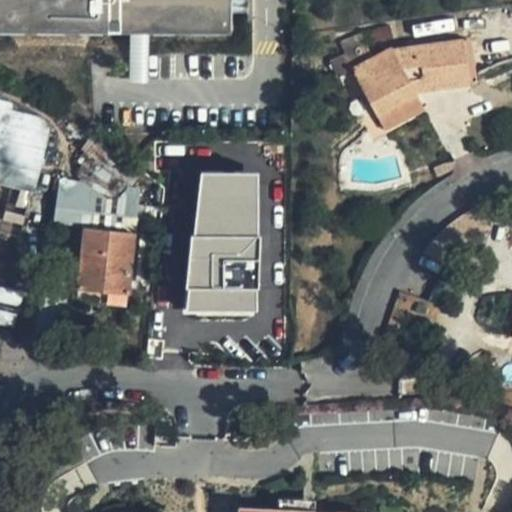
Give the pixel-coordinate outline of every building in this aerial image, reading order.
[(231,0),(0,0),(0,31),(231,36),(231,0)] [(341,80),(355,73),(377,62),(363,34),(343,44),(349,56),(333,63),(341,80)] [(469,42),(401,51),(377,62),(355,73),(380,119),(420,98),(476,91),(469,42)] [(420,98),(380,119),(390,138),(407,129),(430,118),(420,98)] [(0,189),(38,199),(56,122),(16,113),(17,105),(0,100),(0,189)] [(145,175),(98,141),(88,154),(135,189),(145,175)] [(135,189),(88,154),(77,171),(88,179),(84,185),(120,210),(135,189)] [(213,195),(208,234),(201,279),(225,282),(224,289),(253,291),(255,267),(240,266),(243,238),(233,237),(236,198),(213,195)] [(82,221),(76,280),(101,283),(124,285),(130,227),(82,221)] [(99,291),(101,283),(76,280),(75,289),(99,291)] [(0,358),(8,337),(33,339),(40,294),(0,284),(0,358)] [(313,511),(315,500),(279,498),(277,511),(240,509),(240,511),(313,511)]
